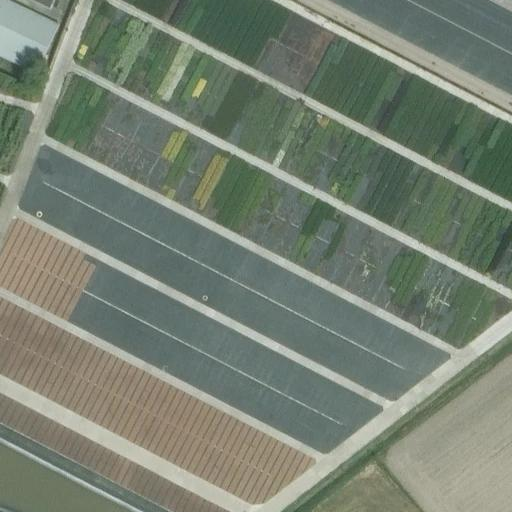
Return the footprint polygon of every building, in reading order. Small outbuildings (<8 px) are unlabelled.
[(6,0),(0,0),(0,54),(38,72),(60,25),(6,0)] [(29,0),(50,10),(55,0),(29,0)] [(448,133),(451,126),(432,116),(428,123),(448,133)] [(274,471),(304,487),(311,475),(281,459),(274,471)] [(266,479),(260,490),(286,503),(292,492),(266,479)] [(47,501),(63,511),(90,511),(55,488),(47,501)]
